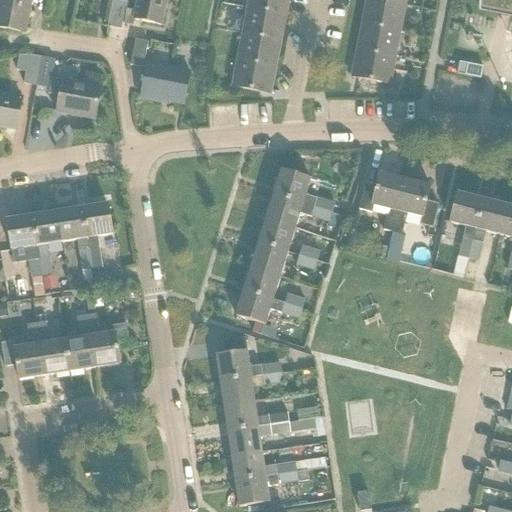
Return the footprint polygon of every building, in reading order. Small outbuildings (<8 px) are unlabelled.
[(0,0),(0,29),(24,34),(30,0),(0,0)] [(108,24),(112,0),(111,0),(107,0),(103,23),(108,24)] [(123,24),(125,10),(127,3),(112,0),(107,27),(122,30),(123,24)] [(132,26),(133,21),(160,26),(164,9),(162,9),(163,0),(137,0),(135,12),(125,10),(123,24),(132,26)] [(288,0),(248,0),(247,9),(285,17),(288,0)] [(365,0),(361,25),(400,33),(405,7),(371,0),(365,0)] [(511,0),(478,0),(478,7),(511,13),(511,0)] [(285,17),(247,9),(241,35),(280,43),(285,17)] [(356,51),(395,59),(400,33),(361,25),(356,51)] [(280,43),(241,35),(236,61),(275,69),(280,43)] [(142,69),(148,42),(135,40),(129,66),(142,69)] [(395,59),(356,51),(351,78),(389,86),(395,59)] [(36,87),(41,59),(29,56),(18,57),(16,71),(25,73),(23,84),(36,87)] [(54,61),(41,59),(36,87),(48,89),(49,89),(51,80),(54,61)] [(231,88),(270,96),(275,69),(236,61),(231,88)] [(183,105),(189,73),(147,65),(140,100),(161,104),(161,101),(183,105)] [(458,65),(456,76),(480,81),(482,69),(458,65)] [(47,95),(59,97),(56,113),(94,120),(100,89),(51,80),(49,89),(48,89),(47,95)] [(0,128),(16,131),(21,100),(0,95),(0,128)] [(273,197),(313,209),(315,201),(305,198),(310,182),(281,172),(273,197)] [(390,212),(388,219),(395,220),(404,182),(379,176),(376,190),(364,187),(358,210),(371,213),(372,207),(390,212)] [(404,182),(395,220),(402,222),(403,215),(421,219),(420,225),(432,228),(438,206),(426,203),(430,188),(404,182)] [(472,241),(475,231),(482,201),(457,195),(450,224),(466,228),(463,239),(472,241)] [(313,209),(273,197),(266,221),(295,230),(300,214),(310,218),(310,217),(313,209)] [(315,201),(313,209),(331,215),(334,205),(316,200),(315,201)] [(506,207),(482,201),(475,231),(472,241),(482,243),(484,233),(499,237),(506,207)] [(97,249),(95,238),(111,235),(107,206),(81,210),(86,239),(88,251),(97,249)] [(511,208),(506,207),(499,237),(511,239),(511,208)] [(310,217),(310,218),(310,219),(328,225),(331,216),(331,215),(313,209),(310,217)] [(56,214),(61,243),(77,240),(79,252),(88,251),(86,239),(81,210),(56,214)] [(61,243),(56,214),(32,218),(38,259),(49,257),(47,245),(61,243)] [(32,218),(6,222),(13,263),(28,261),(28,260),(38,259),(32,218)] [(395,220),(388,219),(385,218),(382,230),(392,233),(395,220)] [(395,220),(392,233),(401,235),(404,223),(402,222),(395,220)] [(258,245),(287,254),(295,230),(266,221),(258,245)] [(467,260),(472,241),(463,239),(461,238),(457,257),(467,260)] [(472,241),(467,260),(478,262),(483,244),(482,243),(472,241)] [(258,245),(251,269),(280,278),(287,254),(258,245)] [(377,246),(374,258),(382,259),(384,248),(377,246)] [(298,257),(317,262),(320,252),(301,247),(298,257)] [(88,251),(91,270),(101,268),(98,249),(97,249),(88,251)] [(88,251),(79,252),(78,252),(81,272),(91,270),(88,251)] [(38,259),(41,278),(52,276),(49,257),(38,259)] [(314,272),(317,262),(298,257),(295,266),(314,272)] [(28,260),(28,261),(31,279),(41,278),(38,259),(28,260)] [(251,269),(243,293),(272,302),(275,293),(280,278),(251,269)] [(83,282),(93,281),(92,276),(91,270),(81,272),(83,282)] [(92,276),(93,281),(94,288),(118,284),(116,272),(92,276)] [(41,278),(31,279),(35,299),(44,297),(44,296),(41,278)] [(56,292),(54,279),(42,281),(44,294),(56,292)] [(270,311),(281,314),(283,306),(272,302),(243,293),(236,318),(265,327),(270,311)] [(302,311),(305,302),(286,296),(283,306),(302,311)] [(101,298),(93,299),(94,310),(103,309),(101,298)] [(93,299),(86,300),(88,312),(94,311),(94,310),(93,299)] [(302,311),(283,306),(281,314),(280,316),(299,321),(302,311)] [(86,318),(94,370),(120,366),(117,350),(129,348),(125,326),(113,327),(114,334),(96,337),(95,330),(97,330),(95,316),(86,318)] [(46,324),(44,317),(35,318),(36,325),(46,324)] [(69,374),(94,370),(86,318),(76,319),(79,333),(81,332),(82,339),(64,342),(69,374)] [(69,374),(64,342),(45,345),(44,338),(46,338),(44,324),(36,326),(44,378),(69,374)] [(44,378),(36,326),(26,327),(28,340),(30,340),(31,347),(14,350),(13,343),(1,345),(4,368),(16,366),(19,382),(44,378)] [(244,340),(222,343),(224,356),(246,353),(244,340)] [(216,357),(220,383),(250,379),(262,377),(260,367),(248,368),(246,353),(224,356),(216,357)] [(262,377),(281,374),(288,373),(286,363),(279,364),(260,367),(262,377)] [(282,384),(281,374),(262,377),(263,387),(282,384)] [(253,404),(250,379),(220,383),(223,408),(253,404)] [(268,418),(256,420),(253,404),(223,408),(227,433),(269,427),(268,418)] [(269,427),(288,424),(287,413),(267,416),(268,418),(269,427)] [(297,423),(288,424),(290,434),(314,430),(313,420),(297,423)] [(269,427),(270,436),(270,437),(290,434),(288,424),(269,427)] [(261,453),(258,437),(270,436),(269,427),(227,433),(231,458),(261,453)] [(261,453),(231,458),(235,483),(276,477),(275,467),(263,469),(261,453)] [(497,473),(511,476),(511,472),(511,465),(500,462),(497,473)] [(294,463),(275,466),(275,467),(276,477),(296,474),(294,463)] [(306,472),(296,474),(297,484),(308,483),(306,472)] [(297,484),(296,474),(276,477),(278,486),(278,487),(297,484)] [(278,486),(276,477),(235,483),(239,508),(269,504),(266,488),(278,486)] [(359,511),(363,511),(371,511),(367,492),(356,494),(359,511)]
